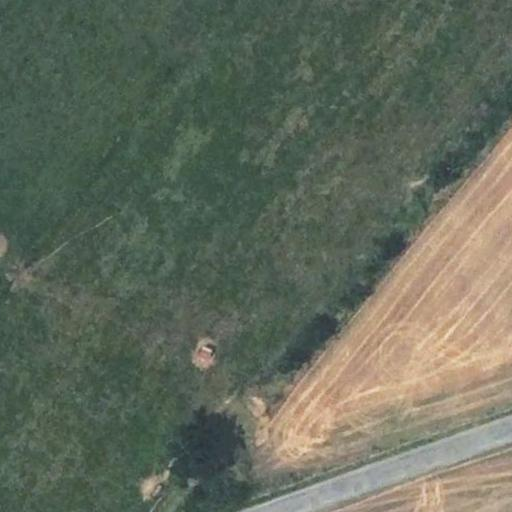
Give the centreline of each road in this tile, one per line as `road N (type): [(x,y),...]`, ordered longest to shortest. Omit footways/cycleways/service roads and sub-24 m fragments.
road 1 (track): [(511,122),(269,407),(207,452),(150,511)]
road 2 (unclassified): [(511,441),(300,511)]
